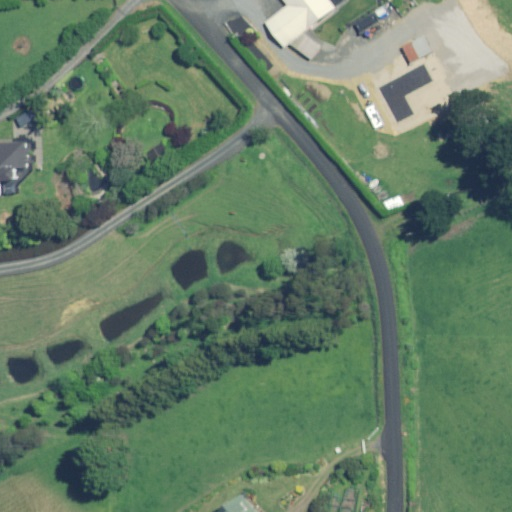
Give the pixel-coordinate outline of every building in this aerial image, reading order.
[(308,32),(339,9),(332,0),(286,0),(291,6),(268,23),(287,48),(290,45),(313,61),(325,44),(308,32)] [(423,58),(416,42),(406,47),(413,62),(423,58)] [(439,77),(430,60),(378,86),(395,120),(422,106),(413,90),(439,77)] [(30,129),(31,129),(33,130),(34,130),(36,130),(37,129),(38,129),(39,128),(40,127),(41,126),(42,124),(42,123),(42,122),(42,120),(42,119),(41,118),(41,116),(40,115),(38,114),(37,114),(36,113),(34,113),(33,113),(32,114),(30,114),(29,115),(28,116),(27,117),(27,119),(26,120),(26,121),(26,123),(27,124),(27,126),(28,127),(29,128),(30,129)] [(33,140),(0,142),(0,196),(14,196),(13,179),(28,178),(28,167),(35,166),(33,140)] [(264,511),(249,493),(226,511),(264,511)]
